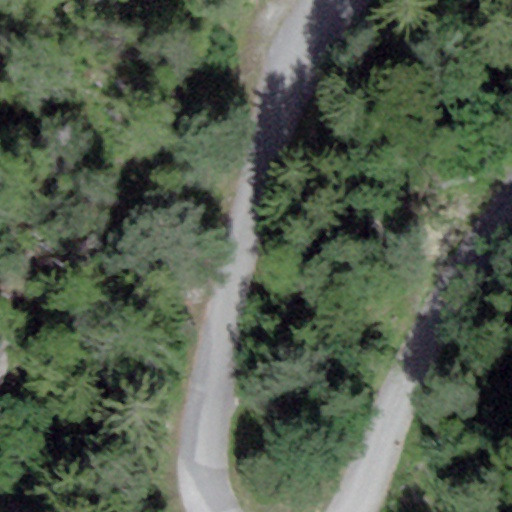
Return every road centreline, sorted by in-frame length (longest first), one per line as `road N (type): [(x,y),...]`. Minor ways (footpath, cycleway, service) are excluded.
road 1 (residential): [(338,0),(300,64),(226,293),(201,469),(214,511)]
road 2 (residential): [(359,511),(425,354),(511,201)]
